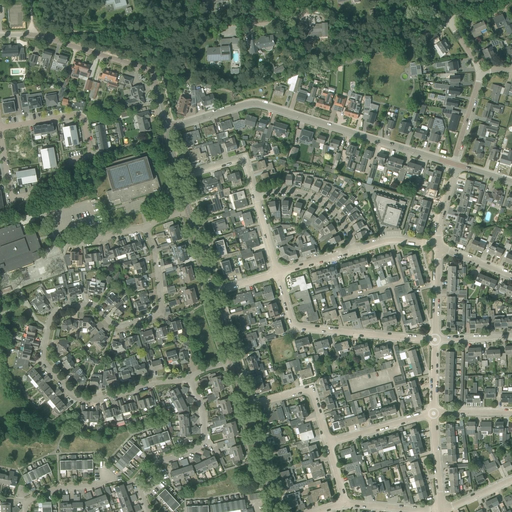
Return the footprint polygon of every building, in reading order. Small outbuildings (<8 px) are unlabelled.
[(104,0),(106,5),(113,3),(115,9),(127,6),(125,0),(104,0)] [(493,19),(496,23),(498,28),(503,26),(508,35),(511,33),(511,23),(511,24),(507,16),(504,18),(502,15),(493,19)] [(473,27),(474,28),(470,29),(474,38),(482,35),(480,32),(487,29),(483,21),(480,23),(473,27)] [(315,24),(315,27),(314,27),(314,26),(313,26),(313,27),(310,27),(310,32),(309,32),(309,35),(323,35),(323,37),(328,36),(327,28),(327,23),(322,24),(315,24)] [(429,39),(431,42),(438,37),(436,34),(429,39)] [(259,41),(256,42),(255,40),(248,42),(250,54),(258,52),(258,49),(264,48),(265,49),(266,50),(267,51),(268,51),(269,51),(270,50),(271,50),(272,49),(272,48),(273,47),(273,46),(275,46),(273,36),(264,38),(263,37),(259,38),(259,41)] [(231,50),(239,49),(239,39),(221,40),(221,48),(207,48),(208,62),(231,61),(230,46),(231,46),(231,50)] [(436,45),(443,54),(450,49),(444,40),(436,45)] [(2,50),(2,52),(3,56),(11,56),(11,54),(17,53),(17,51),(17,50),(17,46),(11,46),(11,45),(10,45),(10,46),(8,46),(8,45),(8,46),(2,46),(2,50)] [(483,51),(485,55),(486,54),(489,61),(496,58),(492,47),(483,51)] [(42,66),(46,67),(49,60),(50,60),(52,52),(43,50),(40,60),(42,61),(41,63),(43,64),(42,66)] [(28,65),(34,67),(35,64),(38,56),(32,54),(31,55),(28,65)] [(53,61),(51,69),(55,70),(56,66),(57,63),(63,64),(62,68),(61,71),(65,73),(68,62),(67,61),(67,57),(59,54),(58,56),(57,56),(56,62),(53,61)] [(356,62),(356,56),(343,59),(344,65),(356,62)] [(72,73),(79,75),(82,64),(79,63),(79,62),(74,60),(73,64),(75,64),(74,68),(71,67),(70,70),(73,70),(72,73)] [(459,69),(457,62),(456,62),(456,60),(436,63),(436,68),(448,66),(449,71),(459,69)] [(82,64),(79,75),(88,78),(90,72),(87,72),(89,66),(82,64)] [(281,66),(275,69),(278,74),(284,71),(281,66)] [(62,85),(66,86),(70,72),(66,70),(62,85)] [(103,82),(107,83),(108,80),(110,72),(103,70),(102,76),(99,75),(98,78),(104,80),(103,82)] [(117,81),(115,80),(117,74),(110,72),(108,80),(107,83),(106,86),(107,86),(107,87),(110,88),(111,87),(116,89),(117,85),(116,85),(116,84),(117,84),(117,81)] [(460,83),(460,81),(461,81),(460,78),(460,76),(455,76),(454,73),(440,74),(440,79),(450,78),(450,86),(453,86),(453,83),(460,83)] [(122,76),(120,83),(124,84),(125,81),(131,83),(132,79),(122,76)] [(84,90),(89,91),(92,81),(87,80),(84,90)] [(95,99),(99,84),(92,81),(89,91),(87,97),(95,99)] [(276,88),(275,93),(276,94),(279,95),(279,96),(282,97),(284,89),(286,90),(286,86),(279,84),(279,86),(277,86),(276,88)] [(460,89),(454,88),(454,86),(453,86),(450,86),(436,84),(435,88),(449,90),(448,94),(459,96),(459,94),(460,94),(461,91),(460,91),(460,89)] [(491,97),(493,98),(492,102),(497,103),(501,87),(492,85),(491,89),(494,90),(491,97)] [(124,101),(126,108),(144,104),(142,93),(143,92),(142,86),(140,87),(140,86),(131,88),(133,98),(124,101)] [(196,90),(199,102),(202,101),(203,106),(215,102),(212,95),(205,97),(204,93),(202,94),(200,89),(196,90)] [(298,94),(296,101),(304,103),(305,100),(308,101),(309,97),(306,96),(307,92),(300,90),(298,94)] [(322,108),(325,101),(325,100),(326,97),(327,92),(324,90),(321,99),(318,98),(316,106),(322,108)] [(330,102),(331,98),(332,98),(334,94),(327,92),(326,97),(325,100),(325,101),(322,108),(329,110),(332,102),(330,102)] [(344,115),(351,117),(357,95),(353,93),(351,99),(349,99),(348,103),(349,103),(348,107),(346,107),(344,115)] [(41,107),(40,101),(42,100),(41,94),(35,94),(36,98),(30,100),(29,94),(20,96),(21,104),(28,103),(29,109),(33,109),(37,108),(41,107)] [(56,100),(58,100),(57,96),(54,96),(54,95),(50,95),(50,97),(46,98),(47,107),(53,106),(53,105),(56,105),(56,100)] [(357,95),(351,117),(357,119),(360,110),(358,110),(359,106),(358,106),(359,101),(361,96),(357,95)] [(452,100),(452,98),(438,95),(437,100),(447,102),(446,106),(457,108),(457,106),(458,106),(459,103),(458,103),(458,101),(452,100)] [(177,113),(185,115),(188,108),(189,108),(190,104),(191,105),(191,108),(195,108),(195,99),(190,99),(181,96),(181,97),(180,97),(178,105),(179,105),(177,113)] [(14,107),(16,107),(14,98),(10,99),(11,103),(2,104),(4,114),(15,112),(14,107)] [(373,124),(377,111),(370,109),(371,99),(365,98),(364,112),(369,114),(367,122),(369,122),(368,123),(371,124),(372,123),(373,124)] [(73,109),(82,112),(84,104),(80,103),(79,105),(74,103),(73,109)] [(491,119),(494,111),(499,113),(500,107),(487,103),(484,112),(483,111),(482,116),(483,117),(491,119)] [(446,109),(440,108),(442,113),(446,114),(446,117),(451,118),(448,130),(455,132),(457,123),(457,122),(457,120),(458,121),(459,116),(454,115),(454,114),(455,111),(446,109)] [(146,119),(149,118),(148,112),(136,115),(140,132),(146,131),(150,131),(149,126),(148,127),(148,124),(147,124),(146,119)] [(387,128),(393,130),(397,114),(393,113),(391,120),(389,120),(387,128)] [(254,127),(256,118),(253,117),(249,116),(247,116),(246,120),(245,119),(245,121),(242,120),(240,120),(236,121),(238,131),(243,129),(242,128),(244,128),(245,125),(254,127)] [(427,128),(432,129),(435,119),(429,118),(427,128)] [(399,131),(400,132),(400,133),(403,134),(403,133),(408,134),(409,131),(410,131),(411,125),(406,123),(407,120),(403,119),(402,122),(401,122),(399,128),(400,128),(399,131)] [(232,128),(231,125),(229,120),(219,123),(222,131),(232,128)] [(259,125),(257,125),(256,130),(264,133),(265,128),(267,122),(260,120),(259,125)] [(432,129),(431,133),(434,134),(433,137),(432,142),(438,143),(440,136),(441,136),(444,128),(442,123),(434,120),(432,129)] [(277,133),(276,135),(277,136),(279,137),(281,137),(282,134),(285,135),(288,126),(282,124),(282,125),(280,124),(275,122),(272,131),(275,132),(275,133),(277,133)] [(57,133),(56,126),(53,127),(52,124),(46,125),(47,132),(47,134),(57,133)] [(478,139),(480,139),(485,140),(491,142),(494,143),(495,139),(491,137),(491,138),(485,136),(487,131),(496,134),(498,128),(490,126),(490,127),(480,124),(477,135),(479,136),(478,139)] [(202,128),(204,133),(205,137),(215,133),(212,125),(202,128)] [(40,133),(39,126),(32,127),(34,137),(41,135),(41,133),(40,133)] [(414,136),(425,139),(428,131),(417,128),(414,136)] [(302,130),(300,139),(310,142),(312,136),(313,136),(314,133),(309,131),(309,132),(302,130)] [(191,132),(183,134),(186,147),(187,146),(188,148),(191,147),(193,147),(193,145),(194,144),(193,141),(200,139),(197,131),(191,133),(191,132)] [(313,140),(313,142),(312,144),(312,147),(314,148),(318,149),(320,143),(324,144),(326,138),(318,135),(317,141),(313,140)] [(237,150),(233,137),(229,139),(230,142),(224,144),(227,153),(237,150)] [(334,148),(333,152),(336,153),(337,149),(340,142),(332,139),(330,147),(334,148)] [(489,147),(491,142),(485,140),(480,139),(479,142),(476,141),(472,152),(478,153),(477,157),(482,159),(483,154),(481,153),(484,146),(489,147)] [(491,142),(489,147),(493,148),(489,159),(496,161),(500,148),(494,146),(495,143),(496,144),(497,140),(495,139),(494,143),(491,142)] [(213,147),(212,144),(212,142),(207,143),(208,145),(211,157),(221,154),(219,146),(213,147)] [(268,152),(270,152),(268,145),(267,145),(267,143),(265,142),(252,146),(254,153),(260,152),(262,157),(268,155),(268,152)] [(192,150),(188,151),(190,158),(188,158),(190,162),(191,162),(191,163),(206,158),(208,157),(207,152),(205,153),(205,152),(200,154),(199,148),(205,146),(204,143),(193,147),(191,147),(192,150)] [(349,156),(346,167),(348,168),(348,170),(353,172),(355,163),(353,162),(355,155),(358,156),(359,151),(355,150),(356,147),(350,145),(349,149),(347,148),(345,153),(345,154),(346,155),(349,156)] [(293,147),(289,159),(295,161),(299,148),(293,147)] [(355,170),(363,172),(367,159),(370,160),(373,152),(366,150),(365,153),(364,153),(361,165),(358,164),(357,166),(355,170)] [(500,162),(510,165),(511,158),(511,150),(509,150),(507,156),(502,155),(500,162)] [(335,169),(338,161),(341,154),(337,153),(335,160),(332,168),(332,169),(331,173),(335,174),(336,169),(335,169)] [(379,161),(378,165),(383,166),(386,156),(378,153),(376,160),(379,161)] [(112,167),(105,169),(111,191),(106,192),(109,202),(119,199),(120,204),(125,202),(124,201),(160,190),(156,176),(152,177),(146,157),(139,159),(137,155),(117,161),(111,163),(110,162),(112,167)] [(388,165),(394,167),(397,159),(390,157),(388,165)] [(397,159),(394,167),(393,172),(397,173),(398,170),(400,171),(403,161),(397,159)] [(266,168),(267,170),(273,168),(272,163),(266,164),(264,161),(257,163),(259,170),(266,168)] [(406,171),(412,173),(415,165),(408,163),(406,171)] [(368,177),(373,179),(377,166),(372,164),(368,177)] [(415,165),(412,173),(419,175),(421,167),(415,165)] [(274,168),(273,168),(267,170),(267,173),(260,175),(262,182),(270,180),(268,175),(275,173),(274,168)] [(426,175),(430,176),(439,179),(441,172),(434,170),(433,174),(428,173),(429,169),(425,168),(424,174),(426,175)] [(292,186),(292,180),(292,175),(289,174),(289,171),(284,171),(282,178),(286,180),(286,186),(292,186)] [(228,182),(231,181),(240,179),(238,172),(229,175),(230,175),(226,176),(228,182)] [(301,187),(302,181),(303,176),(299,176),(299,172),(292,172),(292,175),(292,180),(296,180),(295,187),(301,187)] [(309,190),(311,184),(312,179),(309,178),(310,175),(303,174),(303,176),(302,181),(305,182),(303,188),(309,190)] [(211,178),(200,181),(201,186),(203,194),(209,192),(208,190),(216,187),(218,192),(222,191),(222,190),(220,184),(218,178),(218,176),(214,177),(215,179),(211,180),(211,178)] [(430,176),(428,182),(438,185),(438,182),(439,183),(440,180),(439,179),(430,176)] [(318,193),(320,187),(322,183),(319,182),(320,178),(313,177),(312,179),(311,184),(315,185),(312,191),(318,193)] [(240,179),(231,181),(233,187),(241,185),(240,179)] [(466,180),(464,186),(474,189),(480,190),(480,191),(483,192),(485,185),(480,184),(480,187),(473,185),(473,182),(466,180)] [(326,198),(329,192),(331,188),(328,186),(329,183),(323,181),(322,183),(320,187),(323,189),(320,195),(326,198)] [(428,182),(426,188),(436,191),(438,185),(428,182)] [(370,191),(372,186),(363,183),(366,193),(370,191)] [(333,203),(337,198),(340,194),(337,192),(338,189),(333,186),(332,186),(331,188),(329,192),(332,194),(328,199),(333,203)] [(464,186),(463,193),(470,195),(471,191),(474,192),(474,189),(464,186)] [(425,192),(424,194),(427,195),(434,197),(436,191),(426,188),(425,192)] [(486,198),(485,201),(493,203),(494,199),(499,201),(498,204),(501,205),(504,197),(502,196),(503,193),(501,193),(502,191),(494,189),(492,195),(488,193),(486,198)] [(231,194),(233,202),(245,198),(243,191),(231,194)] [(340,209),(344,204),(347,201),(345,198),(347,196),(341,192),(340,194),(337,198),(339,200),(335,205),(340,209)] [(403,212),(406,202),(399,200),(376,193),(374,199),(373,199),(373,200),(374,201),(374,202),(381,225),(384,226),(384,225),(398,229),(403,212)] [(463,193),(461,199),(472,202),(473,198),(471,198),(472,195),(470,195),(463,193)] [(210,196),(212,204),(207,206),(209,213),(221,210),(219,200),(220,199),(218,194),(215,195),(210,196)] [(345,216),(350,212),(354,208),(352,206),(354,203),(353,202),(356,199),(352,195),(347,201),(344,204),(346,207),(341,211),(345,216)] [(245,198),(233,202),(235,210),(248,206),(245,198)] [(419,206),(420,206),(429,209),(431,202),(421,199),(419,206)] [(459,205),(466,207),(470,208),(472,202),(461,199),(459,205)] [(287,201),(287,200),(284,200),(284,201),(282,201),(282,214),(291,214),(292,207),(288,207),(289,201),(287,201)] [(269,202),(270,209),(271,213),(274,212),(275,217),(276,217),(278,217),(278,219),(280,218),(280,207),(276,207),(275,201),(273,202),(273,201),(270,201),(270,202),(269,202)] [(296,216),(302,217),(304,211),(301,209),(302,204),(301,204),(301,203),(298,202),(298,203),(296,202),(294,212),(297,213),(296,216)] [(458,208),(457,210),(458,211),(457,212),(462,213),(465,214),(466,207),(459,205),(459,208),(458,208)] [(420,212),(420,213),(427,215),(429,209),(420,206),(419,209),(418,208),(417,212),(420,212)] [(307,211),(303,218),(308,221),(305,225),(308,227),(311,223),(313,221),(315,217),(312,215),(315,210),(314,209),(314,208),(311,207),(310,207),(307,211)] [(351,223),(356,220),(360,217),(358,214),(360,212),(356,207),(354,208),(350,212),(353,214),(347,218),(351,223)] [(242,217),(243,221),(251,218),(249,212),(241,215),(239,215),(240,218),(242,217)] [(420,213),(418,219),(426,221),(427,215),(420,213)] [(323,214),(323,215),(321,214),(315,222),(317,224),(316,226),(320,230),(325,225),(322,222),(326,218),(325,217),(326,216),(323,214)] [(458,216),(456,222),(463,224),(464,221),(464,220),(469,222),(471,217),(464,215),(459,214),(459,216),(458,216)] [(355,231),(360,228),(365,226),(363,223),(366,221),(362,216),(360,217),(356,220),(358,223),(352,226),(355,231)] [(251,218),(243,221),(245,227),(253,225),(251,218)] [(416,218),(414,224),(424,227),(426,221),(418,219),(416,218)] [(216,221),(212,223),(214,233),(215,233),(220,231),(229,229),(227,224),(225,225),(224,219),(216,221)] [(166,223),(163,224),(164,229),(166,228),(168,235),(170,235),(179,232),(177,225),(172,227),(171,222),(172,222),(172,221),(166,223)] [(456,222),(454,229),(464,231),(466,225),(463,224),(456,222)] [(0,271),(1,273),(8,271),(8,272),(33,263),(32,261),(39,259),(37,252),(41,250),(34,231),(23,235),(20,227),(16,228),(14,224),(0,229),(0,271)] [(320,231),(326,239),(332,235),(330,232),(335,229),(334,227),(335,227),(333,224),(332,225),(331,224),(320,231)] [(424,227),(414,224),(412,230),(415,231),(415,232),(422,234),(424,227)] [(275,235),(275,236),(284,234),(283,230),(290,227),(290,225),(281,225),(277,226),(278,228),(273,230),(274,232),(274,233),(274,235),(275,235)] [(365,226),(360,228),(362,231),(356,234),(358,240),(368,236),(367,232),(370,231),(367,225),(365,226)] [(454,229),(452,235),(462,238),(464,231),(454,229)] [(242,234),(245,242),(257,238),(255,231),(242,234)] [(171,238),(169,239),(170,243),(173,242),(172,241),(181,239),(179,232),(170,235),(171,238)] [(282,241),(283,244),(287,243),(287,242),(293,238),(293,235),(285,237),(284,234),(275,236),(275,237),(276,240),(277,243),(282,241)] [(331,243),(328,244),(330,249),(337,247),(336,244),(341,241),(341,240),(342,240),(340,237),(339,237),(339,235),(329,239),(331,243)] [(462,238),(452,235),(451,241),(458,243),(457,244),(463,246),(464,244),(466,245),(469,240),(466,239),(462,238)] [(137,242),(131,244),(134,252),(137,250),(142,249),(140,241),(138,236),(135,237),(137,242)] [(310,243),(307,244),(310,255),(311,255),(314,255),(314,254),(317,253),(316,251),(319,250),(317,244),(311,237),(309,238),(310,243)] [(257,238),(245,242),(247,250),(259,246),(257,238)] [(124,240),(121,241),(123,248),(125,254),(134,252),(131,244),(126,246),(124,240)] [(215,242),(217,249),(225,247),(227,246),(226,242),(224,243),(223,240),(215,242)] [(299,240),(298,248),(299,253),(302,252),(303,257),(306,256),(306,257),(309,256),(309,255),(310,255),(307,244),(303,245),(301,240),(299,240)] [(470,247),(476,250),(480,242),(474,240),(470,247)] [(118,248),(114,249),(116,257),(117,260),(126,257),(125,254),(123,248),(121,241),(118,242),(117,242),(118,248)] [(480,242),(476,250),(482,252),(486,244),(480,242)] [(282,258),(285,259),(292,247),(288,244),(287,243),(283,244),(284,247),(279,248),(280,253),(280,256),(281,256),(281,257),(283,257),(282,258)] [(116,257),(114,249),(109,251),(107,245),(104,246),(106,252),(104,252),(107,260),(116,257)] [(172,256),(177,255),(187,252),(185,245),(176,248),(176,247),(175,245),(170,246),(171,248),(171,249),(172,256)] [(492,245),(488,253),(489,253),(488,254),(492,255),(492,254),(494,255),(498,247),(492,245)] [(98,253),(93,254),(94,262),(103,260),(102,253),(101,247),(98,247),(98,253)] [(225,247),(217,249),(219,257),(227,255),(225,247)] [(292,247),(285,259),(288,261),(288,260),(290,261),(291,261),(293,261),(293,260),(298,259),(297,254),(299,253),(298,248),(296,249),(292,247)] [(498,247),(494,255),(500,257),(503,250),(498,247)] [(253,256),(254,261),(263,258),(261,252),(253,254),(252,251),(247,253),(241,255),(241,257),(242,260),(253,256)] [(65,255),(63,258),(66,266),(70,266),(70,261),(76,261),(76,266),(82,266),(81,260),(81,255),(78,255),(78,252),(70,252),(70,255),(65,255)] [(177,255),(178,259),(177,260),(178,264),(183,263),(182,261),(188,259),(187,252),(177,255)] [(408,259),(409,263),(417,260),(415,254),(412,255),(412,252),(407,254),(407,255),(404,257),(405,260),(408,259)] [(391,253),(384,255),(387,262),(390,261),(392,266),(395,265),(391,253)] [(94,262),(93,254),(84,255),(85,263),(94,262)] [(381,256),(378,257),(381,267),(388,265),(387,262),(384,255),(383,254),(381,255),(381,256)] [(363,272),(366,271),(364,266),(368,265),(366,257),(359,259),(363,272)] [(381,267),(378,257),(372,259),(374,266),(373,266),(374,269),(378,268),(379,271),(380,274),(379,274),(381,281),(380,281),(382,286),(386,284),(381,267)] [(263,258),(254,261),(256,267),(265,264),(263,258)] [(362,278),(365,278),(364,276),(363,272),(359,259),(353,261),(355,268),(359,267),(362,278)] [(220,263),(224,275),(228,274),(228,277),(240,274),(238,268),(231,269),(228,260),(220,263)] [(410,265),(411,269),(419,266),(417,260),(409,263),(406,264),(406,266),(410,265)] [(122,263),(124,269),(133,266),(131,261),(122,263)] [(352,269),(355,268),(353,261),(347,263),(350,274),(351,277),(354,276),(352,269)] [(143,262),(134,264),(137,274),(146,272),(143,262)] [(347,275),(350,274),(347,263),(344,264),(344,263),(340,264),(341,265),(340,265),(342,272),(346,271),(347,275)] [(182,272),(183,275),(192,273),(190,266),(183,268),(183,265),(178,266),(180,272),(182,272)] [(332,280),(334,285),(335,289),(338,288),(340,288),(340,285),(337,285),(335,279),(334,275),(338,274),(336,266),(335,267),(335,266),(334,266),(332,266),(332,267),(329,268),(332,280)] [(412,271),(413,274),(420,272),(420,271),(421,271),(420,268),(419,268),(419,266),(411,269),(408,269),(409,272),(412,271)] [(330,280),(332,280),(329,268),(322,270),(325,278),(328,277),(330,280)] [(321,279),(325,278),(322,270),(322,269),(319,270),(319,271),(316,272),(320,283),(322,283),(321,279)] [(317,284),(320,283),(316,272),(310,274),(312,281),(315,280),(317,284)] [(413,274),(414,281),(422,278),(420,272),(413,274)] [(183,275),(181,276),(183,283),(185,283),(185,282),(194,280),(192,273),(183,275)] [(476,281),(482,284),(485,276),(479,274),(476,281)] [(366,283),(368,288),(368,290),(372,289),(369,277),(368,277),(367,275),(364,276),(365,278),(366,283)] [(125,280),(127,285),(135,282),(138,291),(147,288),(145,280),(143,280),(142,276),(125,280)] [(299,285),(301,291),(307,289),(303,276),(290,280),(292,287),(299,285)] [(482,284),(488,286),(491,278),(485,276),(482,284)] [(422,278),(414,281),(416,287),(424,285),(422,278)] [(491,278),(488,286),(494,288),(497,281),(491,278)] [(95,287),(94,294),(99,295),(100,294),(103,294),(103,292),(105,283),(100,282),(100,280),(96,279),(95,281),(95,282),(95,287)] [(65,280),(63,281),(63,283),(65,291),(68,290),(69,298),(76,297),(75,296),(73,286),(73,285),(70,286),(70,284),(66,285),(65,280)] [(86,284),(85,289),(88,289),(87,294),(93,295),(94,294),(95,287),(95,282),(87,281),(86,284)] [(405,285),(404,285),(406,292),(407,292),(412,291),(411,288),(410,288),(408,282),(404,283),(405,285)] [(54,286),(55,288),(58,299),(64,298),(63,296),(66,296),(65,291),(63,283),(62,284),(59,284),(59,285),(54,286)] [(254,290),(251,291),(252,298),(263,295),(273,292),(271,286),(269,286),(267,283),(263,284),(264,287),(263,288),(264,291),(255,294),(254,290)] [(345,289),(347,296),(351,295),(351,292),(355,291),(353,283),(348,285),(349,287),(345,289)] [(499,291),(505,293),(508,285),(508,284),(505,283),(504,284),(502,283),(499,291)] [(447,287),(447,289),(448,289),(448,292),(451,292),(451,293),(455,293),(455,294),(456,294),(456,295),(467,295),(467,291),(465,291),(459,291),(459,289),(455,289),(455,286),(448,285),(448,286),(447,286),(447,287)] [(182,291),(184,298),(195,295),(193,288),(187,290),(185,286),(180,288),(181,291),(182,291)] [(55,288),(47,290),(49,297),(51,297),(52,302),(58,301),(58,299),(55,288)] [(340,288),(338,288),(341,298),(347,296),(345,289),(345,288),(341,289),(340,288)] [(303,298),(304,304),(304,305),(311,303),(307,289),(301,291),(294,293),(296,300),(303,298)] [(385,293),(381,295),(383,301),(387,300),(386,297),(391,296),(389,290),(388,289),(384,291),(385,293)] [(248,300),(250,308),(255,307),(255,306),(254,303),(252,298),(251,291),(233,297),(234,299),(233,300),(235,306),(237,305),(237,304),(240,303),(240,302),(248,300)] [(149,305),(146,296),(148,295),(147,292),(138,294),(139,300),(133,302),(136,311),(138,311),(138,312),(146,309),(146,306),(149,305)] [(274,298),(273,292),(263,295),(264,298),(266,297),(267,300),(274,298)] [(404,295),(406,302),(416,299),(414,292),(404,295)] [(104,302),(109,307),(110,305),(113,307),(120,300),(115,295),(112,293),(111,293),(110,293),(109,294),(106,297),(107,298),(104,302)] [(195,295),(184,298),(186,306),(188,305),(188,304),(197,302),(195,295)] [(36,300),(32,303),(36,310),(37,310),(39,313),(42,311),(40,308),(41,307),(44,305),(45,307),(48,305),(43,296),(38,299),(39,301),(37,302),(36,300)] [(365,305),(363,298),(360,299),(359,298),(357,299),(359,307),(365,305)] [(409,303),(410,307),(418,305),(416,299),(406,302),(406,304),(409,303)] [(347,311),(345,302),(341,304),(342,309),(338,310),(340,316),(342,315),(344,323),(350,321),(348,313),(347,311)] [(267,305),(269,312),(278,309),(276,303),(267,305)] [(304,305),(304,304),(298,306),(300,314),(306,312),(310,322),(319,320),(317,312),(314,312),(311,303),(304,305)] [(410,307),(412,313),(419,311),(418,305),(410,307)] [(114,312),(118,317),(125,310),(120,306),(114,312)] [(250,308),(248,309),(249,313),(254,312),(255,316),(257,315),(256,311),(256,310),(255,307),(250,308)] [(332,311),(329,311),(328,312),(331,319),(338,317),(335,309),(335,310),(334,307),(331,307),(332,311)] [(384,318),(381,319),(383,327),(387,326),(388,327),(390,326),(390,325),(386,309),(385,307),(382,308),(384,313),(383,313),(384,318)] [(389,308),(386,309),(390,325),(397,323),(395,315),(392,316),(389,308)] [(278,309),(269,312),(267,312),(269,319),(279,315),(278,309)] [(328,312),(329,311),(328,309),(324,310),(324,311),(321,312),(322,313),(324,321),(331,319),(328,312)] [(355,311),(348,313),(350,321),(357,319),(355,311)] [(370,311),(367,312),(370,323),(377,321),(375,312),(371,313),(370,311)] [(412,313),(413,318),(413,319),(421,316),(419,311),(412,313)] [(370,323),(367,312),(364,313),(360,314),(364,325),(370,323)] [(253,324),(250,314),(238,318),(241,328),(253,324)] [(413,319),(413,318),(412,319),(412,321),(413,325),(423,323),(421,316),(413,319)] [(78,326),(78,331),(82,332),(82,327),(85,327),(89,331),(91,333),(95,329),(94,327),(96,325),(89,318),(83,318),(83,321),(79,321),(78,326)] [(65,321),(64,322),(62,322),(62,325),(61,330),(69,331),(70,328),(72,328),(73,330),(77,329),(77,321),(70,320),(70,319),(65,321)] [(172,326),(169,327),(173,340),(175,340),(174,337),(176,336),(175,331),(182,329),(180,323),(180,320),(171,323),(172,326)] [(272,323),(274,329),(283,326),(281,320),(272,323)] [(455,322),(447,322),(447,328),(449,328),(449,331),(458,331),(458,322),(455,322)] [(28,326),(26,334),(34,336),(36,327),(28,326)] [(158,332),(155,333),(158,345),(162,344),(161,337),(168,335),(166,326),(157,329),(158,332)] [(283,326),(274,329),(275,332),(273,333),(273,336),(272,336),(272,335),(264,337),(265,342),(276,339),(275,335),(284,333),(283,326)] [(141,337),(145,353),(149,352),(147,344),(146,344),(146,342),(154,339),(151,330),(142,333),(143,336),(141,337)] [(246,338),(244,339),(245,342),(247,341),(250,349),(257,347),(255,339),(257,338),(256,332),(245,335),(246,338)] [(89,341),(92,344),(94,342),(102,349),(105,346),(103,343),(108,338),(103,333),(100,336),(97,333),(89,341)] [(22,337),(20,342),(32,344),(34,336),(26,334),(25,338),(22,337)] [(135,335),(123,339),(126,349),(129,348),(128,346),(132,345),(131,343),(136,341),(139,341),(138,336),(135,336),(135,335)] [(308,337),(301,339),(303,346),(310,344),(308,337)] [(126,349),(123,339),(123,338),(119,339),(119,343),(113,341),(111,346),(112,350),(116,351),(117,353),(126,350),(126,349)] [(303,346),(301,339),(294,341),(297,351),(300,350),(299,347),(303,346)] [(328,339),(321,341),(323,348),(330,346),(328,339)] [(59,344),(57,344),(57,353),(59,353),(59,354),(62,354),(62,352),(66,352),(66,348),(69,347),(69,340),(63,340),(58,341),(59,344)] [(317,354),(324,352),(324,351),(323,348),(321,341),(314,343),(317,354)] [(347,341),(341,343),(343,350),(349,348),(347,341)] [(23,347),(22,351),(30,353),(32,344),(20,342),(19,347),(23,347)] [(165,352),(166,356),(167,360),(171,359),(172,362),(178,360),(177,358),(180,358),(181,364),(186,363),(185,360),(188,359),(186,351),(185,351),(185,350),(190,348),(189,343),(183,344),(184,348),(175,350),(174,351),(173,350),(165,352)] [(343,350),(341,343),(334,345),(336,352),(343,350)] [(367,343),(360,345),(364,357),(371,355),(369,351),(369,350),(367,343)] [(364,357),(360,345),(354,347),(356,356),(359,355),(360,356),(361,359),(364,358),(364,357)] [(384,345),(380,346),(383,357),(384,357),(384,356),(390,355),(387,345),(384,346),(384,345)] [(383,357),(380,346),(376,347),(377,348),(374,349),(377,359),(383,357)] [(409,358),(417,356),(415,349),(405,352),(406,358),(409,358)] [(19,351),(17,360),(19,361),(18,366),(18,367),(28,365),(27,362),(28,362),(30,353),(22,351),(19,351)] [(149,352),(145,353),(147,361),(151,360),(150,357),(153,356),(152,351),(149,352)] [(247,358),(248,364),(257,362),(256,358),(260,357),(258,351),(252,352),(253,356),(247,358)] [(62,362),(66,370),(74,365),(70,359),(72,358),(69,353),(61,359),(63,361),(62,362)] [(409,358),(411,364),(419,362),(417,356),(409,358)] [(129,358),(131,366),(133,373),(135,372),(136,375),(143,373),(143,374),(147,373),(144,364),(138,366),(137,362),(135,361),(132,362),(131,357),(128,358),(129,358)] [(133,375),(133,373),(131,366),(129,358),(125,359),(126,362),(125,362),(127,368),(124,369),(124,368),(120,370),(120,372),(118,373),(119,377),(121,376),(122,380),(128,378),(128,376),(133,375)] [(151,362),(153,371),(162,368),(160,360),(151,362)] [(257,369),(258,372),(264,370),(262,364),(258,365),(257,362),(248,364),(250,371),(257,369)] [(74,369),(71,372),(74,376),(73,377),(79,384),(82,381),(84,384),(86,379),(84,377),(81,373),(82,372),(82,370),(78,366),(74,369)] [(420,367),(412,369),(409,370),(410,373),(413,372),(414,376),(422,374),(420,367)] [(29,383),(32,380),(38,374),(33,368),(27,373),(28,375),(26,377),(26,380),(29,383)] [(299,371),(300,375),(301,379),(313,376),(310,368),(299,371)] [(105,379),(107,384),(112,383),(111,382),(116,381),(113,369),(108,371),(108,374),(106,375),(107,378),(105,379)] [(252,378),(254,384),(263,382),(262,378),(266,377),(264,370),(258,372),(259,376),(252,378)] [(279,373),(280,376),(283,385),(294,382),(292,373),(284,375),(283,372),(279,373)] [(215,376),(214,373),(210,375),(210,378),(209,378),(210,382),(212,382),(213,385),(222,382),(220,376),(215,377),(215,376)] [(32,380),(38,386),(44,381),(49,377),(47,375),(42,379),(38,374),(32,380)] [(89,386),(98,387),(98,383),(102,384),(103,375),(98,374),(98,378),(90,378),(89,386)] [(319,379),(321,385),(334,382),(334,381),(333,379),(330,379),(329,376),(319,379)] [(321,385),(323,392),(330,390),(329,386),(335,384),(338,383),(338,380),(334,381),(334,382),(321,385)] [(409,389),(416,387),(416,385),(417,384),(415,380),(414,381),(407,383),(408,386),(406,387),(406,389),(409,389)] [(42,394),(50,388),(44,381),(38,386),(35,389),(41,395),(42,394)] [(206,396),(207,399),(215,397),(219,396),(217,391),(224,389),(222,382),(213,385),(213,388),(212,389),(213,393),(214,393),(214,394),(206,396)] [(263,382),(254,384),(256,390),(263,388),(264,392),(270,390),(268,383),(263,384),(263,382)] [(473,402),(473,388),(470,388),(470,395),(467,395),(467,386),(464,385),(464,395),(466,395),(466,402),(473,402)] [(410,395),(411,395),(418,393),(416,387),(409,389),(410,392),(407,393),(408,396),(410,395)] [(48,401),(49,400),(60,391),(58,389),(54,392),(50,388),(42,394),(44,397),(45,397),(48,401)] [(168,392),(170,397),(180,392),(181,389),(178,391),(177,388),(168,392)] [(485,389),(485,393),(485,398),(495,398),(495,388),(485,389)] [(170,397),(173,402),(182,398),(180,395),(183,394),(184,393),(186,394),(187,391),(182,389),(181,389),(180,392),(170,397)] [(323,392),(325,398),(338,394),(343,393),(342,390),(331,393),(330,390),(323,392)] [(49,400),(55,406),(61,401),(58,397),(62,393),(60,391),(49,400)] [(410,402),(420,399),(418,393),(411,395),(411,398),(406,400),(407,403),(410,402)] [(325,398),(326,405),(334,403),(334,402),(333,399),(338,397),(338,394),(325,398)] [(378,394),(371,396),(372,399),(377,418),(384,416),(382,409),(380,403),(377,404),(375,398),(378,397),(378,394)] [(153,397),(145,399),(147,407),(151,406),(156,404),(153,397)] [(173,402),(175,407),(185,402),(186,399),(183,401),(182,398),(173,402)] [(219,404),(220,408),(230,405),(228,398),(219,401),(219,400),(217,401),(218,405),(219,404)] [(145,399),(136,402),(138,409),(147,407),(145,399)] [(178,412),(178,413),(189,410),(188,407),(186,407),(185,405),(188,403),(191,404),(192,401),(186,399),(185,402),(175,407),(178,412)] [(377,418),(372,399),(369,400),(371,408),(368,409),(371,420),(377,418)] [(420,399),(410,402),(412,408),(422,405),(420,399)] [(121,400),(117,401),(121,414),(130,412),(128,404),(122,405),(121,400)] [(360,423),(366,421),(364,414),(363,414),(361,407),(358,408),(356,400),(353,401),(355,406),(360,423)] [(61,401),(55,406),(55,407),(53,409),(53,410),(53,411),(56,413),(57,414),(58,414),(59,415),(61,414),(67,408),(72,405),(69,402),(65,406),(61,401)] [(116,407),(111,409),(113,416),(121,414),(117,401),(115,401),(116,407)] [(334,403),(326,405),(328,411),(338,408),(336,401),(334,402),(334,403)] [(136,402),(128,404),(130,412),(138,409),(136,402)] [(289,408),(286,409),(288,416),(295,414),(298,413),(306,410),(307,410),(306,406),(305,407),(304,404),(304,402),(301,403),(301,405),(296,406),(297,408),(293,410),(293,409),(290,410),(289,408)] [(80,419),(89,420),(89,411),(84,411),(84,405),(80,405),(80,411),(80,419)] [(113,416),(111,409),(105,410),(104,405),(101,406),(104,419),(113,416)] [(211,420),(212,422),(224,419),(223,414),(232,412),(230,405),(220,408),(218,408),(217,410),(218,412),(220,414),(221,415),(218,416),(219,418),(211,420)] [(395,405),(388,407),(390,414),(397,412),(395,405)] [(89,411),(89,420),(89,422),(98,422),(98,415),(100,414),(100,411),(98,411),(98,406),(95,406),(95,412),(89,411)] [(355,416),(351,418),(353,425),(360,423),(355,406),(352,407),(354,415),(354,414),(355,416)] [(289,419),(288,416),(286,409),(285,407),(276,409),(277,412),(266,415),(269,423),(279,420),(280,422),(285,420),(285,419),(287,418),(287,419),(289,419)] [(388,407),(382,409),(384,416),(390,414),(388,407)] [(178,415),(178,421),(189,419),(191,421),(192,421),(195,416),(193,415),(191,417),(188,417),(188,414),(189,414),(189,410),(178,413),(179,413),(178,413),(178,415)] [(306,410),(298,413),(299,416),(296,417),(297,420),(308,417),(306,410)] [(340,429),(337,415),(335,411),(330,412),(331,416),(334,415),(334,418),(333,418),(335,422),(332,423),(334,430),(340,429)] [(340,415),(337,415),(340,429),(347,427),(344,417),(344,416),(340,417),(340,415)] [(350,415),(344,417),(347,427),(353,425),(351,418),(350,415)] [(222,432),(227,431),(236,428),(234,421),(226,424),(225,423),(226,423),(224,419),(212,422),(213,428),(221,426),(223,425),(224,427),(221,428),(222,432)] [(445,424),(446,431),(454,430),(461,429),(461,430),(464,429),(463,426),(454,427),(453,424),(453,421),(447,422),(446,422),(446,424),(445,424)] [(496,422),(495,422),(495,429),(493,429),(493,433),(499,433),(503,433),(503,429),(503,422),(499,422),(499,421),(496,421),(496,422)] [(467,423),(467,428),(467,433),(471,434),(471,430),(475,430),(475,422),(467,423)] [(480,431),(487,431),(487,434),(491,434),(491,422),(480,422),(480,431)] [(297,426),(300,434),(312,430),(310,423),(297,426)] [(165,432),(162,433),(164,442),(170,440),(165,426),(163,427),(165,432)] [(411,434),(406,435),(406,438),(408,437),(411,436),(419,434),(418,431),(419,431),(418,426),(417,427),(413,428),(413,429),(410,430),(411,434)] [(278,443),(279,445),(286,443),(284,436),(282,437),(281,433),(282,433),(280,427),(271,430),(272,436),(274,436),(276,443),(277,443),(278,443)] [(160,428),(155,430),(157,435),(156,435),(159,443),(164,442),(162,433),(160,428)] [(238,435),(237,432),(238,432),(237,431),(236,428),(227,431),(228,434),(226,435),(228,443),(233,442),(231,437),(238,435)] [(295,442),(297,447),(303,445),(302,441),(314,438),(312,430),(300,434),(302,441),(295,442)] [(149,447),(146,438),(145,433),(142,434),(144,439),(141,440),(144,448),(149,447)] [(398,433),(392,435),(394,442),(400,440),(398,433)] [(411,436),(408,437),(410,441),(409,441),(409,443),(413,442),(420,440),(419,434),(411,436)] [(392,435),(385,437),(387,444),(388,444),(391,443),(392,447),(395,447),(394,442),(392,435)] [(385,437),(379,439),(382,450),(389,448),(388,444),(387,444),(385,437)] [(379,439),(373,440),(376,452),(377,452),(377,453),(378,452),(378,451),(382,450),(379,439)] [(373,440),(367,442),(370,454),(376,452),(373,440)] [(413,442),(415,448),(415,449),(422,447),(420,440),(413,442)] [(131,446),(129,448),(136,454),(140,450),(129,441),(127,443),(131,446)] [(370,454),(367,442),(361,444),(364,453),(367,452),(368,454),(370,454)] [(308,447),(310,453),(318,451),(316,444),(308,447)] [(128,450),(126,452),(132,458),(136,454),(129,448),(125,445),(124,447),(128,450)] [(232,454),(232,455),(242,452),(240,445),(231,447),(228,447),(229,450),(228,451),(228,452),(229,455),(232,454)] [(353,463),(362,461),(362,460),(360,456),(357,457),(358,458),(357,458),(353,446),(350,446),(351,448),(340,451),(342,458),(345,458),(344,456),(350,454),(353,463)] [(415,449),(415,448),(412,449),(414,456),(417,455),(417,454),(424,453),(422,447),(415,449)] [(490,454),(493,461),(497,459),(494,452),(493,452),(491,447),(486,449),(489,454),(490,454)] [(286,448),(277,450),(278,456),(280,456),(282,463),(289,461),(288,457),(291,456),(290,452),(288,453),(286,448)] [(124,454),(122,456),(129,463),(132,458),(126,452),(122,449),(120,451),(124,454)] [(318,451),(310,453),(310,456),(308,457),(309,460),(320,457),(318,451)] [(476,462),(479,470),(483,468),(476,451),(471,452),(476,462)] [(242,452),(232,455),(233,458),(232,458),(233,464),(240,463),(240,462),(239,462),(238,460),(243,458),(242,452)] [(118,460),(125,467),(127,468),(128,466),(127,465),(129,463),(122,456),(118,453),(116,455),(120,458),(118,460)] [(206,460),(203,461),(208,470),(213,468),(208,457),(209,455),(203,453),(202,455),(205,456),(205,457),(206,460)] [(209,455),(208,457),(213,468),(218,465),(213,456),(211,458),(209,455)] [(125,467),(118,460),(115,457),(113,459),(117,462),(115,464),(121,471),(125,467)] [(199,459),(193,457),(192,460),(195,461),(197,464),(194,466),(198,475),(201,473),(202,476),(204,475),(203,472),(198,462),(199,459)] [(506,459),(508,462),(503,464),(506,471),(511,468),(511,466),(511,465),(511,458),(511,457),(506,459)] [(45,465),(42,466),(46,474),(51,472),(45,459),(42,460),(45,465)] [(186,459),(183,460),(189,477),(194,475),(191,465),(189,466),(186,459)] [(199,459),(198,462),(203,472),(208,470),(203,461),(201,462),(199,459)] [(183,468),(180,469),(183,478),(189,477),(183,460),(181,460),(183,468)] [(409,470),(412,469),(419,467),(417,461),(413,463),(412,460),(410,461),(411,465),(408,466),(409,470)] [(483,462),(488,474),(498,469),(494,461),(489,463),(488,460),(483,462)] [(40,467),(37,468),(41,476),(46,474),(42,466),(40,461),(38,462),(40,467)] [(357,477),(362,476),(359,466),(360,465),(363,463),(362,461),(353,463),(344,465),(346,473),(355,470),(357,477)] [(176,462),(173,463),(178,480),(183,478),(180,469),(178,469),(176,462)] [(309,467),(311,473),(323,470),(321,463),(315,465),(314,462),(309,464),(302,466),(303,469),(309,467)] [(35,469),(32,471),(36,479),(41,476),(37,468),(35,463),(33,465),(35,469)] [(178,480),(173,463),(170,464),(173,471),(170,472),(173,481),(178,480)] [(30,472),(27,473),(31,481),(36,479),(32,471),(30,466),(28,467),(30,472)] [(412,469),(413,475),(421,473),(419,467),(412,469)] [(31,481),(27,473),(25,468),(23,469),(25,474),(22,475),(26,484),(31,481)] [(475,478),(478,484),(485,481),(481,472),(475,474),(472,468),(471,469),(472,477),(475,476),(475,478)] [(280,473),(282,480),(291,478),(291,477),(289,470),(280,473)] [(311,473),(309,473),(308,473),(305,474),(306,478),(309,477),(310,477),(312,477),(313,479),(325,476),(323,470),(311,473)] [(1,484),(9,485),(11,472),(9,471),(8,476),(3,475),(1,484)] [(11,472),(9,485),(15,486),(17,477),(13,477),(14,472),(11,472)] [(413,475),(415,481),(422,479),(421,473),(413,475)] [(366,496),(371,495),(368,486),(365,487),(362,476),(357,477),(354,478),(348,480),(351,488),(359,486),(361,492),(365,491),(366,496)] [(385,493),(388,492),(387,488),(385,481),(383,476),(380,477),(382,483),(377,484),(379,492),(384,491),(385,493)] [(291,486),(292,490),(298,488),(298,487),(308,485),(308,484),(307,481),(293,485),(292,482),(295,481),(294,477),(291,478),(282,480),(282,481),(283,485),(284,485),(284,488),(291,486)] [(374,494),(379,492),(377,484),(376,482),(372,482),(371,479),(367,480),(368,486),(371,495),(372,497),(375,496),(374,494)] [(415,481),(417,487),(424,485),(422,479),(415,481)] [(387,488),(388,492),(389,499),(393,498),(392,495),(397,494),(395,485),(390,486),(389,480),(388,481),(388,480),(385,481),(387,488)] [(394,483),(395,485),(397,494),(402,492),(403,495),(406,494),(402,480),(399,481),(399,482),(394,483)] [(310,491),(311,495),(329,490),(327,482),(320,484),(321,488),(310,491)] [(114,488),(116,493),(132,487),(131,484),(124,487),(123,485),(114,488)] [(417,487),(418,493),(426,491),(424,485),(417,487)] [(116,493),(117,498),(127,495),(126,493),(133,490),(132,487),(116,493)] [(97,489),(103,506),(104,509),(106,508),(105,505),(108,504),(105,495),(102,495),(100,488),(97,489)] [(162,499),(168,493),(172,490),(171,488),(167,491),(165,489),(158,495),(162,499)] [(287,495),(288,502),(297,499),(296,496),(300,494),(298,488),(292,490),(293,493),(287,495)] [(97,498),(94,498),(98,508),(103,506),(97,489),(94,490),(97,498)] [(330,493),(329,490),(311,495),(313,502),(317,501),(316,497),(324,495),(325,499),(331,497),(333,496),(332,493),(330,493)] [(426,491),(418,493),(420,500),(428,498),(426,491)] [(90,492),(87,493),(93,510),(98,508),(94,498),(92,499),(90,492)] [(162,499),(165,503),(172,497),(176,494),(174,492),(170,495),(168,493),(162,499)] [(93,510),(87,493),(84,494),(86,501),(84,502),(88,511),(93,510)] [(117,498),(119,503),(136,497),(135,494),(128,497),(127,495),(117,498)] [(165,503),(169,507),(176,501),(180,498),(178,496),(174,499),(172,497),(165,503)] [(119,503),(121,508),(130,505),(130,503),(137,500),(136,497),(119,503)] [(496,498),(491,500),(494,507),(496,511),(500,511),(497,505),(499,504),(496,498)] [(218,511),(217,504),(217,502),(216,499),(214,499),(214,501),(214,505),(210,505),(210,511),(218,511)] [(298,510),(305,508),(304,503),(303,504),(302,501),(298,502),(297,499),(288,502),(290,508),(297,506),(298,510)] [(176,501),(169,507),(173,511),(183,501),(182,500),(178,503),(176,501)] [(496,511),(494,507),(491,500),(485,503),(488,509),(491,508),(493,511),(496,511)] [(9,502),(0,501),(0,503),(0,505),(0,510),(0,511),(11,510),(12,511),(14,511),(18,508),(16,506),(14,508),(13,508),(10,508),(10,505),(10,502),(9,502)]
